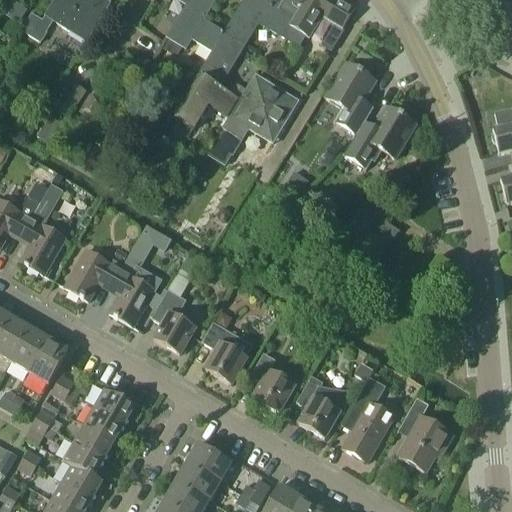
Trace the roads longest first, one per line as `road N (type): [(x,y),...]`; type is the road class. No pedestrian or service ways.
road 1 (unclassified): [(499,511),(478,238),(437,92),(394,16)]
road 2 (residential): [(383,511),(191,400)]
road 3 (residential): [(191,400),(0,289)]
road 4 (residential): [(265,176),(375,0)]
road 5 (residential): [(119,511),(191,400)]
